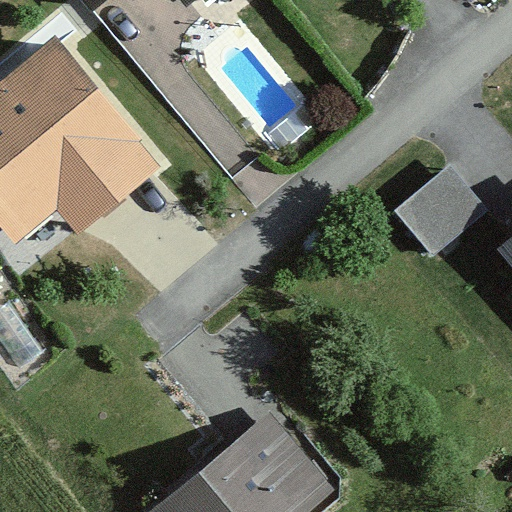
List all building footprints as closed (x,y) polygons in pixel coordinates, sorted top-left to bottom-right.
[(88,0),(99,12),(113,0),(88,0)] [(167,168),(62,41),(0,91),(0,218),(23,246),(65,213),(84,236),(167,168)] [(480,207),(445,165),(398,204),(432,246),(480,207)] [(511,230),(498,242),(511,259),(511,230)] [(320,511),(341,494),(274,417),(162,511),(320,511)] [(511,457),(511,427),(475,462),(490,478),(511,457)]
